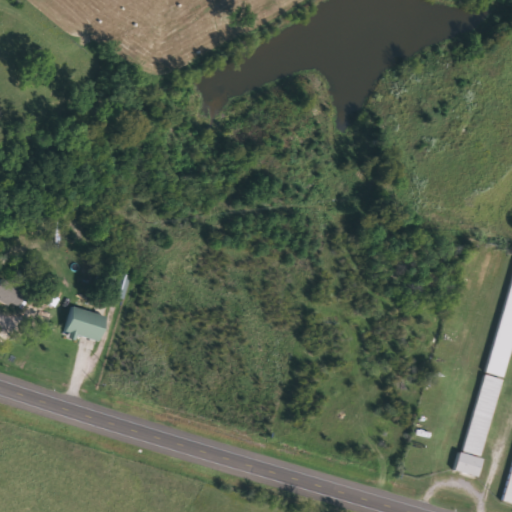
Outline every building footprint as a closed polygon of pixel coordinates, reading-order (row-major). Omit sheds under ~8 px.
[(0,276),(24,289),(14,307),(0,300),(0,276)] [(511,341),(502,378),(483,372),(511,276),(511,341)] [(63,332),(71,307),(104,317),(96,342),(63,332)] [(483,374),(501,379),(478,456),(460,450),(483,374)] [(452,472),(458,452),(481,459),(475,478),(452,472)] [(511,504),(501,501),(511,465),(511,504)]
